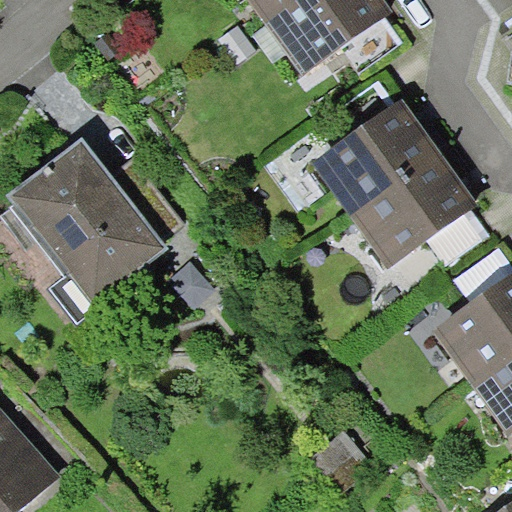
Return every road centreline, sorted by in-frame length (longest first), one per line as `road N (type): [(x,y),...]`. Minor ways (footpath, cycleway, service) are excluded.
road 1 (residential): [(484,0),(499,19),(484,87),(511,123)]
road 2 (residential): [(0,78),(113,0)]
